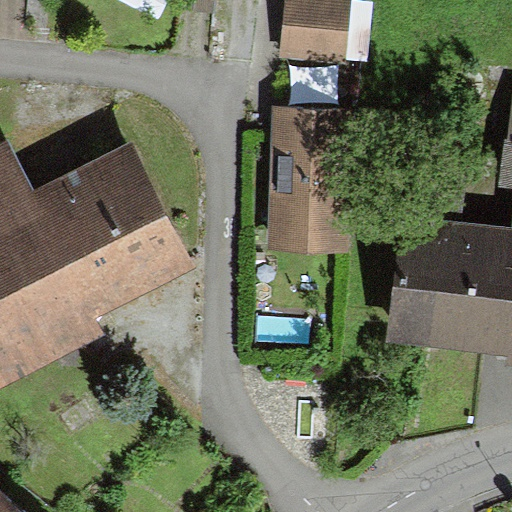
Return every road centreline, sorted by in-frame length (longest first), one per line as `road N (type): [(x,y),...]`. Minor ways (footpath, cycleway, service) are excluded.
road 1 (residential): [(311,511),(246,445),(215,369),(218,115),(202,80),(0,61)]
road 2 (tertiary): [(381,511),(451,475),(511,460)]
